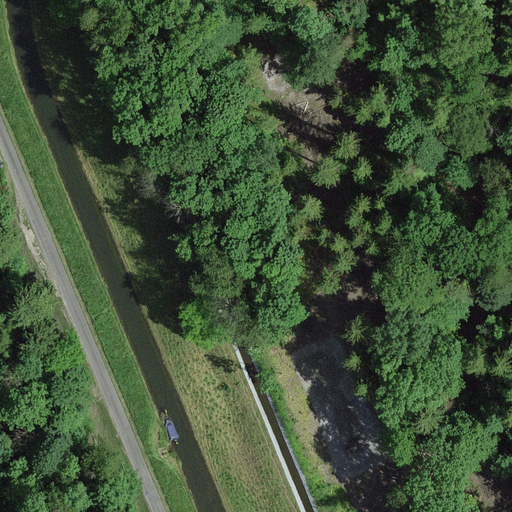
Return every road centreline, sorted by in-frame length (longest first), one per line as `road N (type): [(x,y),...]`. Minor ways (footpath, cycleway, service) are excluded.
road 1 (track): [(511,511),(472,405),(490,220),(471,115),(490,0)]
road 2 (track): [(159,511),(0,120)]
